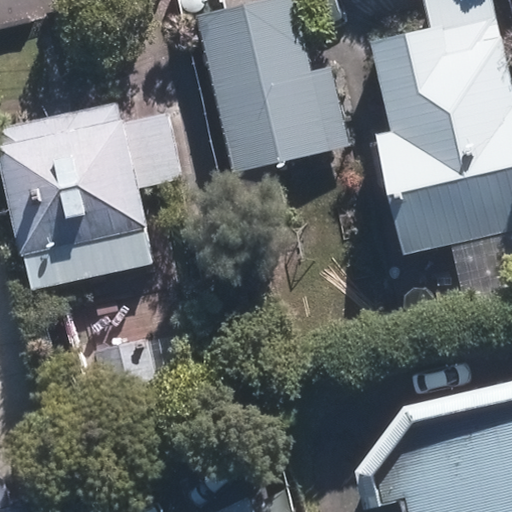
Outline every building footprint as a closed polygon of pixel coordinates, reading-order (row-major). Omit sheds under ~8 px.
[(230,0),(189,9),(225,168),(344,142),(326,63),(307,67),(291,0),(230,0)] [(511,223),(511,82),(493,0),(427,0),(433,24),(372,38),(393,127),(377,130),(404,248),(511,223)] [(113,114),(108,98),(0,120),(0,194),(12,250),(15,249),(23,284),(142,258),(136,224),(141,223),(132,184),(177,173),(163,109),(117,119),(116,113),(113,114)] [(287,279),(248,287),(255,322),(295,314),(287,279)] [(368,511),(511,511),(511,370),(402,398),(356,459),(368,511)] [(10,488),(4,466),(0,463),(0,511),(69,511),(62,477),(10,488)] [(259,511),(245,482),(180,511),(259,511)]
